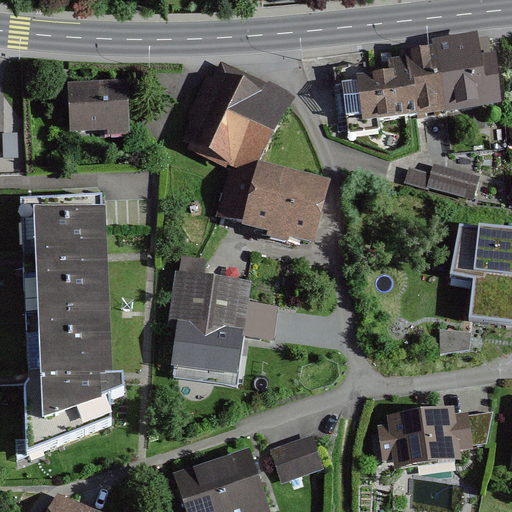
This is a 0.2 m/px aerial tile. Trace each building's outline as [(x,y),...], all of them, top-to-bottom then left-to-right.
[(437,58),(446,112),(498,103),(491,58),(477,60),(474,41),(436,47),(437,58)] [(418,116),(446,112),(437,58),(410,62),(418,116)] [(366,124),(418,116),(410,62),(397,64),(400,81),(360,87),(366,124)] [(297,103),(226,71),(192,147),(263,178),(297,103)] [(134,85),(73,87),(74,138),(135,136),(134,85)] [(480,180),(439,167),(431,191),(473,205),(480,180)] [(411,170),(408,184),(426,189),(430,175),(411,170)] [(331,187),(268,173),(254,233),(317,247),(331,187)] [(125,423),(111,203),(32,208),(44,383),(32,394),(33,457),(125,423)] [(511,238),(460,231),(453,281),(475,284),(470,322),(511,328),(511,238)] [(256,291),(189,285),(180,383),(248,390),(256,291)] [(442,332),(442,353),(471,354),(472,333),(442,332)] [(460,416),(395,425),(402,473),(466,464),(460,416)] [(315,436),(276,453),(289,484),(328,467),(315,436)] [(265,511),(247,459),(213,470),(227,511),(265,511)] [(227,511),(213,470),(179,482),(189,511),(227,511)]
